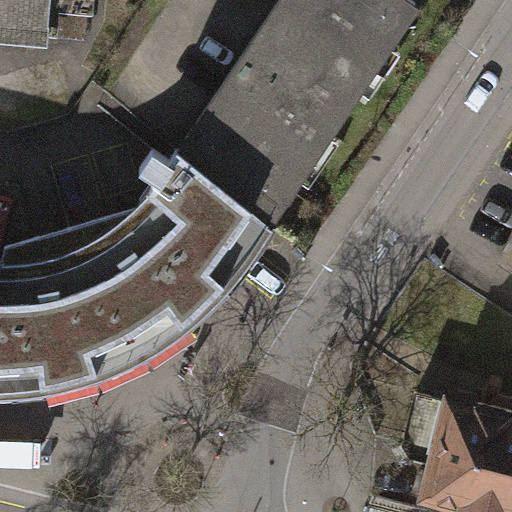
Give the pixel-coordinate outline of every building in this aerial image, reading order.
[(0,0),(0,35),(43,39),(45,9),(45,0),(0,0)] [(93,0),(45,0),(45,9),(92,13),(93,0)] [(278,0),(177,146),(265,220),(405,0),(278,0)] [(0,257),(0,384),(21,383),(72,375),(145,347),(183,322),(225,275),(265,220),(177,146),(138,208),(2,245),(0,257)] [(511,239),(501,256),(511,263),(511,239)] [(431,456),(417,505),(444,511),(511,511),(511,395),(502,393),(506,377),(492,373),(486,399),(460,392),(456,408),(415,397),(401,448),(431,456)]
